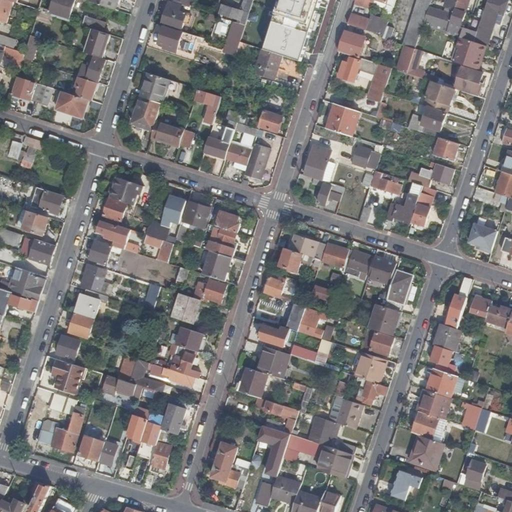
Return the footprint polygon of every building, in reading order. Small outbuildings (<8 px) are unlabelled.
[(0,0),(0,21),(1,21),(7,24),(14,2),(6,0),(0,0)] [(75,0),(54,0),(50,13),(69,19),(75,0)] [(119,0),(90,0),(89,2),(116,11),(119,0)] [(191,8),(193,0),(173,0),(172,2),(182,5),(191,8)] [(244,0),(240,12),(222,7),(219,17),(237,23),(246,26),(254,0),(252,0),(244,0)] [(267,0),(266,6),(282,11),(285,0),(290,0),(312,7),(313,0),(267,0)] [(320,64),(340,0),(327,0),(308,60),(320,64)] [(386,8),(388,0),(355,0),(355,4),(369,8),(372,9),(373,7),(376,9),(378,6),(386,8)] [(392,12),(395,0),(388,0),(386,8),(385,9),(392,12)] [(429,9),(431,0),(417,0),(403,45),(405,46),(416,50),(423,26),(429,9)] [(469,0),(457,0),(456,7),(455,9),(454,10),(465,14),(469,0)] [(509,2),(502,0),(488,0),(480,26),(474,43),(487,47),(493,30),(498,15),(504,16),(509,2)] [(172,2),(170,2),(168,9),(167,9),(166,9),(165,11),(164,13),(166,14),(163,23),(182,29),(185,23),(189,24),(191,17),(180,13),(182,5),(172,2)] [(278,16),(269,39),(292,48),(307,8),(291,2),(285,19),(278,16)] [(369,8),(355,4),(348,24),(366,30),(370,18),(366,17),(369,8)] [(447,34),(450,22),(454,11),(447,9),(445,14),(429,9),(423,26),(447,34)] [(461,26),(465,14),(454,10),(454,11),(450,22),(461,26)] [(48,15),(39,12),(36,20),(49,24),(52,16),(48,15)] [(217,23),(219,17),(210,15),(209,20),(217,23)] [(87,16),(84,27),(93,29),(105,33),(109,23),(87,16)] [(387,27),(388,23),(370,18),(366,30),(366,31),(384,37),(387,27)] [(215,35),(226,38),(229,24),(219,21),(215,35)] [(246,26),(237,23),(234,33),(232,33),(228,46),(238,50),(240,42),(246,26)] [(184,32),(165,26),(160,44),(168,47),(167,50),(177,53),(184,32)] [(383,39),(390,42),(394,29),(387,27),(384,37),(383,39)] [(93,29),(86,54),(103,59),(111,35),(105,33),(93,29)] [(366,38),(346,32),(339,52),(360,58),(362,51),(364,52),(365,50),(363,49),(366,38)] [(40,39),(31,37),(26,53),(24,59),(32,62),(40,39)] [(6,47),(14,49),(16,42),(4,38),(2,45),(6,47)] [(457,63),(479,71),(482,61),(480,60),(485,46),(474,43),(461,38),(457,49),(461,50),(457,63)] [(416,50),(405,46),(397,71),(408,74),(416,50)] [(275,80),(282,56),(263,49),(255,73),(275,80)] [(415,77),(418,68),(423,52),(416,50),(408,74),(415,77)] [(98,84),(99,84),(107,61),(96,58),(95,61),(93,60),(91,66),(85,64),(80,78),(98,84)] [(358,71),(361,62),(350,58),(348,64),(344,63),(341,72),(345,74),(344,78),(354,82),(358,71)] [(380,65),(362,59),(361,62),(358,71),(376,76),(380,65)] [(148,60),(144,72),(150,74),(151,74),(155,62),(148,60)] [(392,69),(380,65),(376,76),(372,89),(384,93),(392,69)] [(424,79),(425,75),(427,71),(418,68),(415,77),(424,79)] [(408,74),(397,71),(392,69),(384,93),(401,99),(405,87),(408,74)] [(455,90),(476,97),(479,98),(485,79),(482,78),(483,76),(462,69),(456,85),(425,75),(424,79),(432,82),(455,90)] [(150,74),(142,98),(152,101),(162,104),(170,80),(151,74),(150,74)] [(428,94),(432,82),(424,79),(415,77),(408,74),(405,87),(428,94)] [(37,84),(18,78),(12,95),(31,101),(37,84)] [(80,78),(77,87),(75,87),(73,95),(89,101),(92,102),(98,84),(80,78)] [(221,92),(224,82),(215,79),(212,89),(221,92)] [(433,110),(447,114),(449,107),(455,90),(432,82),(428,94),(424,107),(428,108),(433,110)] [(42,86),(37,84),(31,101),(36,103),(42,86)] [(54,89),(42,85),(42,86),(36,103),(48,107),(54,89)] [(382,101),(384,93),(372,89),(369,97),(382,101)] [(217,116),(223,98),(201,90),(198,100),(211,105),(205,122),(214,126),(217,116)] [(84,119),(89,101),(73,95),(63,92),(57,110),(84,119)] [(18,109),(26,111),(28,102),(19,100),(18,109)] [(162,104),(152,101),(151,104),(141,101),(134,124),(154,130),(162,104)] [(331,107),(325,128),(328,129),(336,104),(331,103),(330,107),(331,107)] [(336,104),(328,129),(351,137),(359,112),(336,104)] [(439,138),(447,114),(433,110),(428,108),(424,119),(415,116),(410,129),(439,138)] [(238,123),(240,124),(243,114),(233,111),(230,121),(238,123)] [(278,133),(283,118),(265,112),(260,127),(278,133)] [(390,130),(392,123),(382,120),(380,127),(390,130)] [(236,130),(238,123),(230,121),(228,129),(236,131),(236,130)] [(157,123),(152,137),(181,147),(185,133),(157,123)] [(257,137),(259,130),(240,124),(238,123),(236,130),(245,133),(256,137),(257,137)] [(154,130),(134,124),(133,126),(153,132),(154,130)] [(511,127),(509,127),(503,144),(511,146),(511,127)] [(210,138),(205,153),(226,160),(227,159),(233,140),(236,131),(228,129),(223,143),(210,138)] [(185,133),(181,147),(190,150),(195,136),(185,133)] [(253,147),(256,137),(245,133),(242,143),(253,147)] [(47,144),(27,137),(25,144),(29,145),(38,149),(45,151),(47,144)] [(454,162),(460,145),(441,138),(435,156),(454,162)] [(233,140),(227,159),(236,162),(248,166),(254,147),(253,147),(242,143),(233,140)] [(14,142),(9,156),(18,159),(21,150),(23,145),(14,142)] [(246,171),(245,175),(262,181),(272,150),(255,144),(254,147),(248,166),(246,171)] [(21,150),(18,159),(23,160),(22,162),(34,166),(38,155),(36,155),(38,149),(29,145),(27,152),(21,150)] [(368,166),(373,152),(373,151),(359,146),(353,164),(368,169),(368,166)] [(314,151),(306,176),(315,179),(323,181),(328,163),(330,157),(314,151)] [(511,151),(510,151),(503,172),(511,175),(511,151)] [(377,169),(382,155),(373,152),(368,166),(377,169)] [(235,167),(246,171),(248,166),(236,162),(235,167)] [(336,165),(328,163),(323,181),(325,182),(330,184),(336,165)] [(412,183),(414,184),(424,187),(429,189),(432,180),(450,186),(455,170),(437,164),(435,173),(423,169),(421,177),(411,173),(408,182),(412,183)] [(376,171),(372,187),(378,189),(379,190),(395,195),(398,184),(382,179),(384,174),(376,171)] [(511,175),(503,172),(496,194),(509,198),(511,199),(511,175)] [(369,188),(373,175),(366,174),(363,186),(369,188)] [(130,202),(130,204),(137,206),(140,196),(143,196),(146,186),(117,177),(114,186),(111,187),(110,191),(112,193),(111,195),(130,202)] [(323,181),(315,179),(313,184),(323,188),(324,185),(325,182),(323,181)] [(331,191),(343,195),(345,188),(333,184),(332,187),(331,191)] [(404,208),(400,220),(405,222),(405,224),(411,226),(412,224),(420,199),(422,194),(424,187),(414,184),(406,208),(404,208)] [(329,198),(340,202),(343,195),(331,191),(332,187),(324,185),(323,188),(318,204),(326,207),(329,198)] [(420,199),(412,224),(424,228),(433,203),(434,198),(436,191),(429,189),(424,187),(422,194),(420,199)] [(59,216),(65,197),(46,191),(40,210),(59,216)] [(171,242),(176,244),(177,240),(178,238),(170,235),(174,222),(180,224),(187,202),(171,197),(163,224),(152,220),(147,235),(171,242)] [(122,221),(127,204),(110,198),(105,215),(122,221)] [(186,220),(184,219),(178,238),(177,240),(183,243),(188,228),(201,232),(197,247),(201,248),(208,227),(206,226),(212,209),(199,205),(199,203),(191,201),(186,220)] [(155,212),(156,206),(147,203),(145,208),(155,212)] [(24,204),(22,209),(24,210),(33,213),(34,209),(31,209),(32,207),(24,204)] [(392,204),(387,221),(393,223),(394,220),(395,218),(400,220),(404,208),(392,204)] [(363,213),(360,223),(367,225),(371,210),(365,208),(363,213)] [(33,213),(24,210),(21,218),(27,220),(24,229),(44,236),(49,218),(33,213)] [(222,213),(218,227),(239,234),(241,225),(238,224),(240,219),(222,213)] [(133,230),(119,226),(119,227),(103,222),(99,232),(108,235),(107,238),(128,245),(133,230)] [(483,252),(491,255),(498,232),(475,225),(469,244),(477,246),(484,249),(483,252)] [(0,227),(0,241),(19,248),(23,235),(0,227)] [(214,252),(230,257),(233,258),(237,244),(234,243),(237,235),(221,230),(214,252)] [(321,260),(326,245),(295,235),(290,250),(304,254),(321,260)] [(511,241),(505,239),(501,252),(511,255),(511,241)] [(57,246),(37,240),(32,259),(51,265),(57,246)] [(107,264),(112,246),(96,241),(90,259),(107,264)] [(165,259),(171,261),(176,244),(171,242),(165,259)] [(323,262),(344,268),(349,251),(329,244),(323,262)] [(304,254),(290,250),(286,249),(281,266),(298,272),(304,254)] [(225,282),(233,258),(230,257),(214,252),(211,251),(206,268),(204,274),(204,275),(225,282)] [(368,272),(372,258),(355,253),(353,260),(348,258),(343,274),(347,275),(347,274),(359,278),(362,271),(367,273),(368,272)] [(397,264),(375,257),(374,259),(370,273),(368,277),(383,282),(382,283),(390,285),(397,264)] [(89,265),(84,282),(82,285),(103,292),(106,282),(109,271),(89,265)] [(42,276),(17,267),(10,291),(40,301),(46,279),(42,278),(42,276)] [(187,270),(181,268),(177,281),(183,283),(187,270)] [(385,307),(402,313),(414,276),(397,271),(385,307)] [(339,284),(341,277),(333,275),(331,282),(339,284)] [(75,279),(73,285),(81,288),(82,285),(84,282),(75,279)] [(265,294),(280,299),(285,284),(270,279),(265,294)] [(227,286),(210,280),(208,285),(199,283),(194,299),(201,301),(204,302),(205,299),(208,300),(221,304),(227,286)] [(116,285),(106,282),(103,292),(113,295),(116,285)] [(162,288),(155,286),(147,310),(154,312),(162,288)] [(333,302),(336,292),(317,286),(314,296),(333,302)] [(5,305),(6,302),(10,304),(30,310),(30,311),(35,313),(40,301),(10,291),(0,288),(0,314),(3,315),(4,316),(7,306),(5,305)] [(82,295),(76,313),(95,319),(101,301),(108,303),(110,297),(88,290),(86,296),(82,295)] [(194,299),(181,294),(173,318),(193,325),(201,301),(194,299)] [(462,317),(468,299),(457,296),(449,320),(448,320),(446,326),(458,330),(462,317)] [(488,318),(491,308),(493,303),(480,298),(477,297),(472,312),(488,318)] [(371,329),(394,336),(402,313),(385,307),(379,305),(371,329)] [(509,328),(511,317),(511,310),(506,309),(505,312),(491,308),(488,318),(487,321),(498,325),(509,328)] [(312,318),(314,312),(306,309),(305,312),(304,315),(312,318)] [(302,322),(298,332),(321,339),(323,331),(315,329),(319,319),(320,314),(314,312),(312,318),(304,315),(302,322)] [(95,319),(76,313),(70,332),(89,338),(94,323),(104,326),(105,322),(95,319)] [(469,319),(462,317),(458,330),(463,331),(465,332),(469,319)] [(498,325),(487,321),(485,326),(496,329),(498,325)] [(458,330),(446,326),(442,324),(435,346),(436,346),(454,352),(456,353),(463,331),(458,330)] [(334,327),(327,325),(322,340),(330,342),(334,327)] [(292,330),(282,327),(281,331),(265,326),(260,340),(276,345),(278,340),(288,344),(292,330)] [(196,351),(199,352),(204,334),(183,328),(178,345),(196,351)] [(389,356),(394,338),(376,333),(371,350),(389,356)] [(208,336),(204,334),(199,352),(203,353),(208,336)] [(58,354),(76,360),(81,342),(64,336),(58,354)] [(322,340),(315,364),(326,367),(330,353),(333,343),(330,342),(322,340)] [(195,378),(199,379),(201,372),(191,368),(195,356),(194,356),(196,351),(178,345),(174,344),(171,354),(176,355),(173,365),(177,366),(175,371),(195,378)] [(307,360),(309,352),(293,346),(290,355),(307,360)] [(454,352),(436,346),(431,362),(448,367),(454,352)] [(292,356),(266,348),(259,372),(268,375),(285,380),(292,356)] [(380,384),(387,361),(362,353),(355,376),(380,384)] [(138,359),(127,355),(121,379),(131,383),(138,359)] [(151,363),(138,359),(131,383),(144,387),(158,392),(163,393),(166,384),(145,377),(147,371),(193,386),(195,378),(175,371),(151,363)] [(85,368),(59,360),(55,372),(61,374),(56,387),(76,394),(85,368)] [(259,372),(248,368),(240,392),(261,398),(268,375),(259,372)] [(458,377),(435,369),(428,391),(450,398),(458,377)] [(131,383),(121,379),(110,376),(104,392),(116,396),(117,390),(133,396),(132,400),(139,402),(144,387),(131,383)] [(371,408),(381,412),(382,407),(373,404),(375,396),(378,397),(379,394),(386,396),(389,388),(363,379),(356,400),(363,402),(365,403),(372,405),(372,406),(371,408)] [(336,397),(343,399),(347,384),(341,382),(336,397)] [(299,411),(306,413),(314,389),(307,387),(299,411)] [(427,391),(424,389),(416,411),(417,411),(420,412),(427,391)] [(450,398),(428,391),(427,391),(420,412),(441,419),(447,421),(453,399),(450,398)] [(65,396),(56,393),(52,409),(74,416),(75,413),(79,401),(65,396)] [(171,404),(173,396),(170,396),(164,413),(167,414),(171,404)] [(337,423),(356,430),(364,406),(344,399),(336,423),(337,423)] [(283,406),(267,401),(264,410),(280,415),(283,406)] [(187,409),(171,404),(167,414),(161,432),(179,438),(187,409)] [(475,430),(482,409),(470,405),(463,426),(475,430)] [(287,412),(298,416),(299,411),(288,407),(287,412)] [(137,408),(128,437),(142,441),(148,421),(140,418),(143,410),(137,408)] [(417,421),(413,433),(421,436),(433,440),(441,419),(420,412),(417,421)] [(75,413),(74,416),(71,428),(68,427),(67,429),(65,429),(64,430),(59,429),(60,424),(48,421),(44,423),(37,421),(32,439),(74,452),(84,416),(75,413)] [(335,429),(337,423),(336,423),(317,417),(310,441),(330,447),(334,433),(336,434),(337,430),(335,429)] [(285,432),(291,435),(296,420),(289,418),(285,432)] [(268,419),(266,426),(278,430),(281,424),(268,419)] [(138,455),(152,460),(157,446),(155,445),(161,428),(148,424),(142,441),(138,455)] [(266,426),(263,425),(260,435),(279,441),(278,445),(276,445),(267,473),(278,477),(284,458),(291,435),(285,432),(278,430),(266,426)] [(331,474),(346,479),(353,455),(340,451),(330,447),(310,441),(291,435),(284,458),(297,463),(301,452),(325,460),(322,471),(331,474)] [(81,455),(100,461),(106,442),(86,436),(81,455)] [(433,440),(421,436),(416,447),(418,448),(413,462),(440,471),(444,460),(439,459),(444,444),(433,440)] [(106,442),(100,461),(111,465),(118,446),(106,442)] [(224,443),(219,459),(233,464),(238,448),(224,443)] [(353,455),(355,456),(358,448),(343,443),(340,451),(353,455)] [(150,466),(159,469),(164,470),(171,448),(157,444),(157,446),(152,460),(150,466)] [(126,469),(133,471),(137,459),(130,456),(126,469)] [(233,464),(219,459),(213,476),(223,480),(222,483),(236,487),(241,473),(231,470),(233,464)] [(236,487),(242,489),(249,469),(233,464),(231,470),(241,473),(236,487)] [(484,471),(471,466),(468,477),(480,481),(484,471)] [(417,488),(421,477),(400,470),(392,495),(406,500),(411,486),(417,488)] [(301,484),(278,477),(274,489),(271,497),(295,505),(299,492),(301,484)] [(455,482),(445,479),(442,487),(452,490),(455,482)] [(43,484),(36,482),(29,494),(36,497),(42,486),(43,484)] [(0,507),(3,501),(10,487),(1,484),(0,488),(0,507)] [(42,486),(36,497),(30,510),(34,511),(40,511),(53,487),(49,485),(48,488),(42,486)] [(257,504),(268,508),(271,497),(274,489),(263,485),(257,504)] [(497,497),(506,500),(511,501),(511,490),(501,487),(497,497)] [(292,511),(318,511),(323,500),(299,492),(295,505),(292,511)] [(323,500),(318,511),(335,511),(340,499),(325,494),(323,500)] [(14,506),(3,501),(0,507),(0,511),(23,511),(27,505),(16,500),(14,506)] [(511,511),(511,501),(506,500),(501,511),(511,511)] [(76,511),(78,509),(59,501),(53,511),(76,511)]
